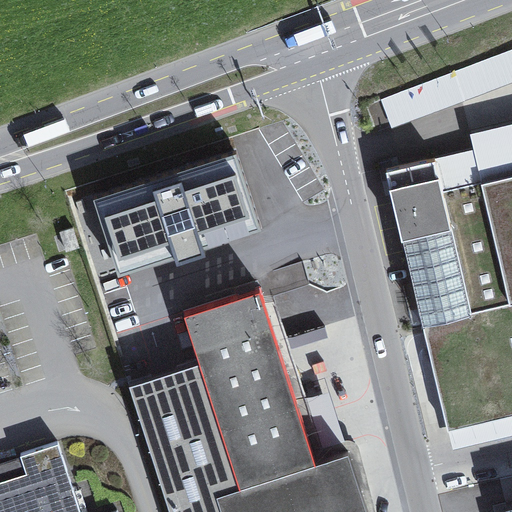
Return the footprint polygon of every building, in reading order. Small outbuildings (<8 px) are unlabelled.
[(511,48),(381,99),(392,128),(511,82),(511,48)] [(474,150),(434,160),(442,192),(511,174),(511,123),(470,133),(474,150)] [(241,146),(86,195),(116,289),(271,240),(241,146)] [(434,160),(384,172),(423,328),(511,307),(511,174),(442,192),(434,160)] [(215,496),(220,511),(366,511),(349,458),(314,469),(258,293),(184,317),(200,365),(239,488),(215,496)] [(511,307),(423,328),(448,432),(511,416),(511,307)] [(239,488),(200,365),(128,388),(167,511),(220,511),(215,496),(239,488)] [(511,416),(448,432),(452,451),(511,436),(511,416)] [(0,511),(81,511),(59,444),(20,456),(26,474),(0,482),(0,511)] [(0,482),(26,474),(20,456),(0,462),(0,482)]
